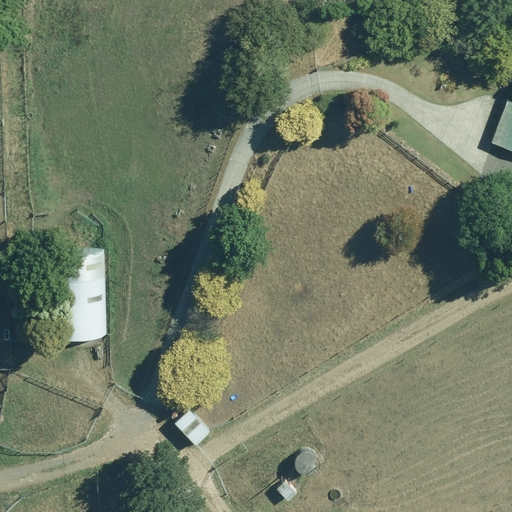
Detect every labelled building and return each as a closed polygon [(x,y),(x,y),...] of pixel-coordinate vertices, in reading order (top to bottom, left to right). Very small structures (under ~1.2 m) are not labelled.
[(511,98),(502,95),(486,141),(511,150),(511,98)] [(102,245),(49,246),(51,335),(104,334),(102,245)] [(209,426),(187,405),(170,423),(192,444),(209,426)] [(304,475),(307,475),(309,474),(310,474),(312,473),(314,471),(316,470),(318,467),(319,465),(320,462),(320,459),(320,457),(320,454),(318,452),(317,449),(315,447),(313,446),(310,444),(308,444),(305,443),(302,443),(299,444),(297,445),(295,447),(293,449),(291,451),(290,453),(289,456),(289,459),(289,461),(290,464),(291,467),(292,469),(294,471),(296,473),(299,474),(301,475),(304,475)] [(300,491),(281,472),(268,485),(287,504),(300,491)]
